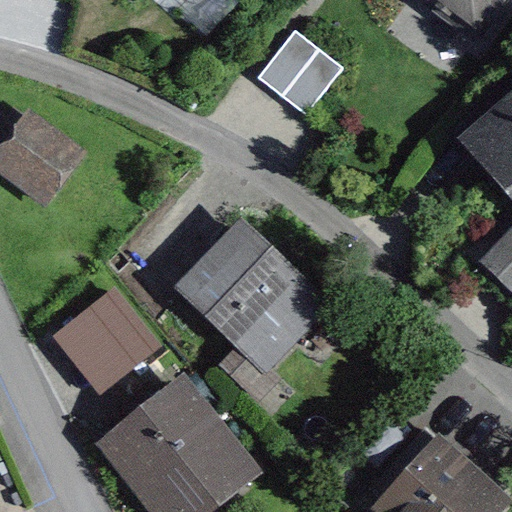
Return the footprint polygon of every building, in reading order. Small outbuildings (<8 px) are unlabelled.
[(415,0),(476,45),(509,0),(415,0)] [(345,70),(295,31),(257,80),(307,119),(345,70)] [(511,94),(457,142),(511,205),(511,227),(478,264),(511,294),(511,94)] [(86,152),(27,111),(0,149),(0,174),(47,207),(86,152)] [(172,291),(235,350),(218,369),(260,408),(287,380),(274,368),(334,305),(241,218),(172,291)] [(164,346),(116,287),(52,339),(100,398),(164,346)] [(214,511),(263,473),(184,374),(95,444),(148,511),(214,511)] [(505,511),(511,505),(511,497),(439,433),(370,511),(505,511)]
